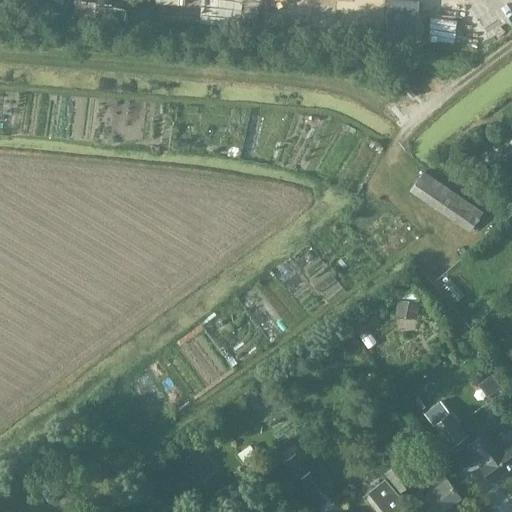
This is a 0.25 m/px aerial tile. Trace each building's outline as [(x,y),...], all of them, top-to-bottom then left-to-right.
[(311,0),(312,16),(352,15),(351,0),(311,0)] [(511,0),(472,0),(497,34),(511,23),(511,0)] [(511,155),(511,126),(476,153),(491,171),(511,155)] [(469,232),(482,212),(422,171),(408,191),(469,232)] [(415,321),(419,304),(398,299),(395,316),(415,321)] [(449,446),(466,434),(450,412),(433,424),(449,446)] [(490,427),(483,433),(466,445),(479,463),(478,463),(492,481),(511,466),(511,433),(507,427),(496,435),(490,427)] [(300,479),(309,472),(295,452),(285,460),(300,479)] [(381,511),(387,511),(403,500),(398,494),(413,483),(397,461),(382,473),(385,478),(365,492),(381,511)] [(438,511),(460,496),(445,477),(419,497),(429,511),(438,511)]
